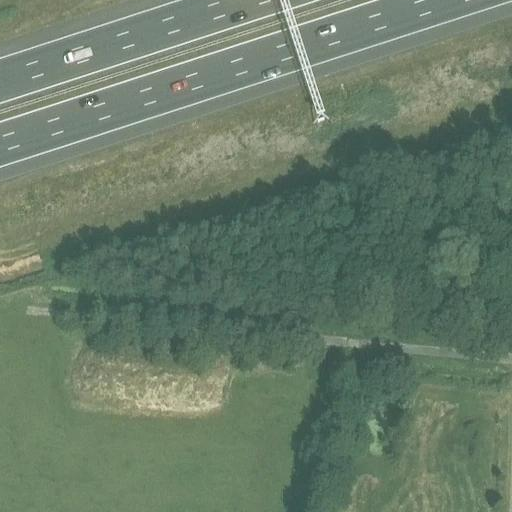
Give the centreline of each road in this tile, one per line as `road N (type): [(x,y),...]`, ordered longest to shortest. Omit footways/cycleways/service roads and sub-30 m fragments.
road 1 (unclassified): [(30,315),(511,361)]
road 2 (motorway): [(0,146),(454,0)]
road 3 (motorway): [(252,0),(0,81)]
